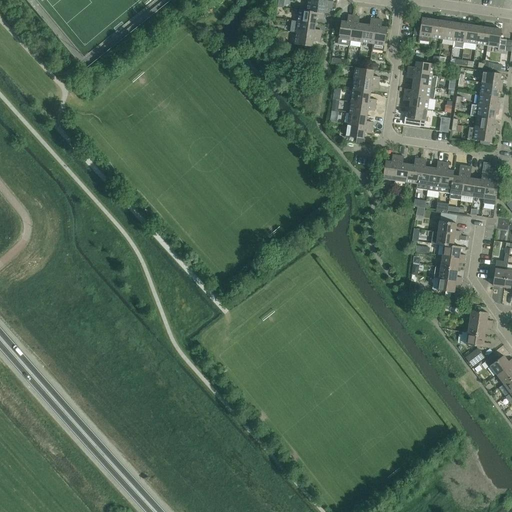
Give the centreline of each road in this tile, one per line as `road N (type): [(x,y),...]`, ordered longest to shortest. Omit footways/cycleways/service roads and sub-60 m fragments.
road 1 (trunk): [(162,511),(0,331)]
road 2 (trunk): [(0,344),(151,511)]
road 3 (residential): [(386,138),(400,0)]
